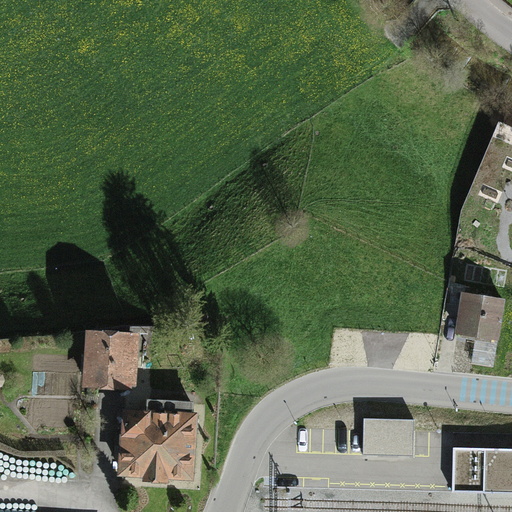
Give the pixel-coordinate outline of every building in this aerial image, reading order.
[(511,250),(511,127),(498,122),(461,211),(458,228),(511,250)] [(458,333),(497,339),(503,301),(464,294),(458,333)] [(130,342),(136,343),(137,334),(91,331),(87,383),(128,386),(130,342)] [(192,418),(192,403),(149,400),(147,414),(125,412),(121,472),(145,474),(145,475),(149,476),(153,480),(159,481),(163,476),(169,477),(169,476),(191,477),(195,418),(192,418)] [(413,456),(414,419),(364,419),(363,455),(413,456)] [(511,450),(454,449),(453,492),(511,493),(511,450)]
